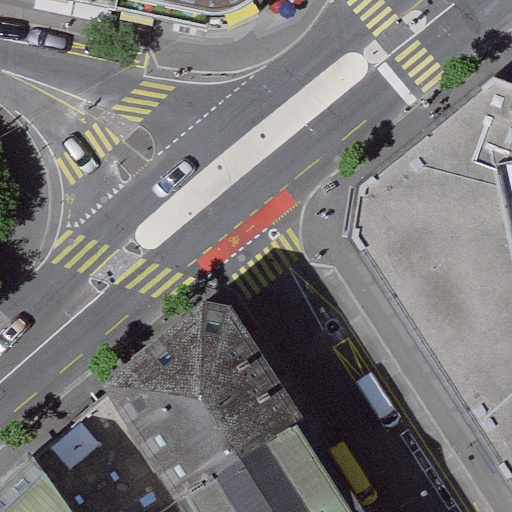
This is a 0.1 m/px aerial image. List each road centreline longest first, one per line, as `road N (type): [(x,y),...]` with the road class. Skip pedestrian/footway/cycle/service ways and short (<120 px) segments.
road 1 (residential): [(193,205),(264,272),(425,511)]
road 2 (secondary): [(448,0),(193,205)]
road 3 (secondary): [(193,205),(0,386)]
road 4 (residential): [(0,74),(119,123),(193,205)]
